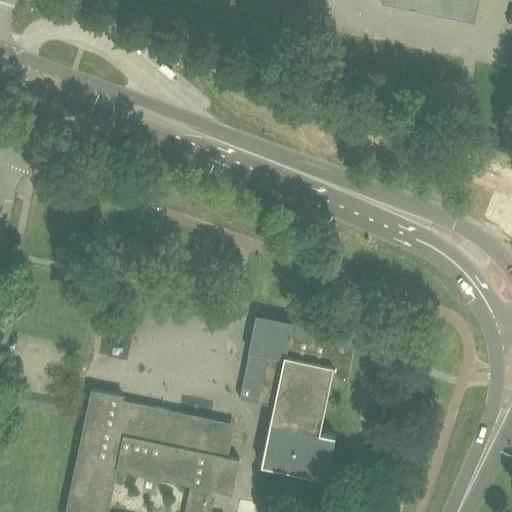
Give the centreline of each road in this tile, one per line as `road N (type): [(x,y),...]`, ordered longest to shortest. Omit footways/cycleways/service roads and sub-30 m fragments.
road 1 (primary): [(7,65),(60,98),(474,256),(504,278)]
road 2 (primary): [(511,236),(46,71),(7,65)]
road 3 (unknown): [(343,0),(384,18),(467,33),(483,29),(504,0)]
